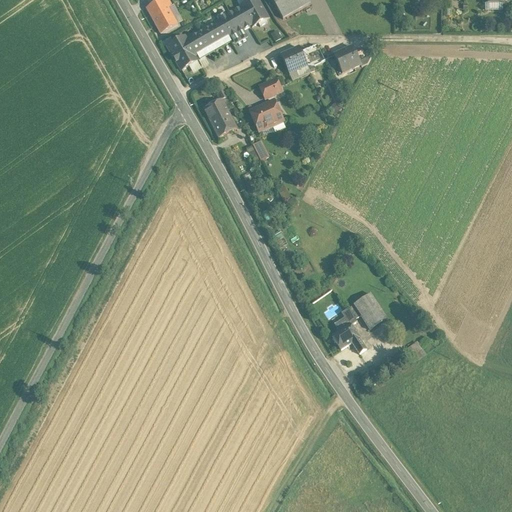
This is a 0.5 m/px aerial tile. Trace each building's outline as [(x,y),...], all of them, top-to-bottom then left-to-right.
[(167,0),(163,0),(146,9),(150,17),(153,15),(163,34),(178,26),(170,11),(173,10),(167,0)] [(257,0),(255,0),(240,9),(218,22),(220,24),(229,39),(229,40),(251,27),(252,29),(258,25),(260,28),(267,24),(266,21),(268,19),(257,0)] [(310,5),(307,0),(271,0),(283,20),(310,5)] [(220,24),(187,43),(184,38),(168,48),(181,71),(198,61),(196,58),(229,39),(220,24)] [(317,47),(301,54),(307,68),(310,75),(316,72),(314,68),(325,64),(317,47)] [(353,48),(334,57),(343,75),(361,67),(357,58),(353,48)] [(299,49),(281,58),(289,76),(307,68),(301,54),(299,49)] [(367,50),(360,52),(362,56),(357,58),(361,67),(361,69),(368,66),(371,59),(367,50)] [(276,80),(260,88),(265,101),(282,93),(276,80)] [(228,98),(220,83),(212,87),(219,102),(222,101),(228,98)] [(219,102),(203,110),(218,139),(237,130),(222,101),(219,102)] [(274,102),(250,113),(259,133),(283,122),(274,102)] [(260,143),(253,146),(260,161),(261,162),(268,159),(260,143)] [(253,146),(247,149),(254,163),(260,161),(253,146)] [(370,295),(353,306),(361,317),(370,331),(387,320),(370,295)] [(361,317),(353,306),(348,310),(355,321),(361,317)] [(349,325),(331,337),(333,340),(332,341),(334,344),(335,344),(341,352),(352,344),(359,355),(366,351),(349,325)]
